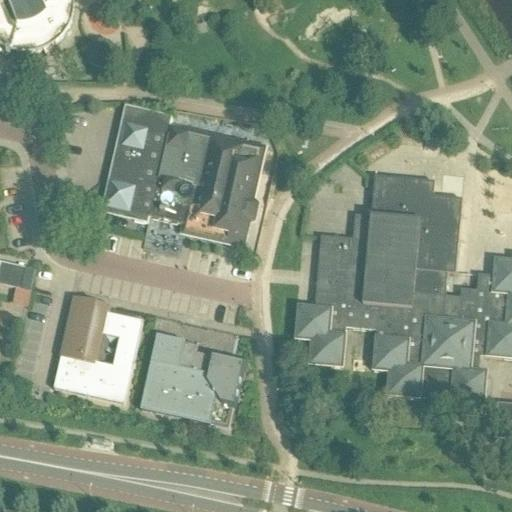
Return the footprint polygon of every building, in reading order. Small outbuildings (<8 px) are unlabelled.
[(0,0),(0,47),(3,49),(13,54),(24,56),(36,55),(41,53),(44,52),(46,58),(56,45),(63,38),(69,30),(72,21),(74,11),(74,1),(73,0),(0,0)] [(89,63),(91,67),(95,69),(100,71),(104,71),(109,69),(112,66),(115,63),(116,58),(116,53),(115,49),(112,45),(108,43),(104,41),(99,41),(95,43),(91,46),(88,49),(87,54),(87,58),(89,63)] [(173,121),(129,111),(113,185),(110,185),(105,206),(103,216),(149,226),(150,221),(170,132),(173,121)] [(263,152),(170,132),(150,221),(191,230),(194,231),(193,236),(242,247),(248,222),(254,223),(258,206),(251,205),(263,152)] [(461,292),(460,301),(446,299),(448,276),(457,277),(463,203),(434,200),(436,185),(376,180),(372,220),(355,218),(353,243),(321,240),(314,311),(299,310),(296,343),(312,345),(310,369),(343,372),(347,332),(377,335),(373,374),(389,376),(387,400),(422,403),(423,395),(452,398),(451,406),(484,409),(487,374),(479,374),(480,360),(511,363),(511,257),(511,265),(496,264),(494,279),(478,278),(476,294),(461,292)] [(0,288),(30,295),(30,293),(35,273),(0,265),(0,288)] [(80,304),(79,312),(75,311),(71,331),(68,330),(61,359),(55,385),(54,391),(125,407),(144,325),(105,316),(107,310),(80,304)] [(141,413),(182,422),(197,357),(195,356),(196,350),(184,347),(184,346),(158,340),(152,366),(141,413)] [(197,357),(182,422),(183,422),(223,431),(229,432),(243,367),(223,362),(198,357),(197,357)] [(511,409),(498,408),(495,442),(511,443),(509,467),(511,467),(511,409)]
